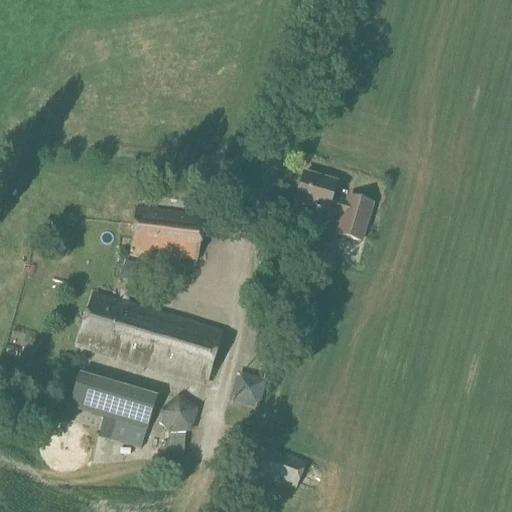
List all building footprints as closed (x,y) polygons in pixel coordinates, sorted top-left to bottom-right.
[(333,199),(337,185),(303,176),(295,204),(344,218),(338,236),(361,243),(372,205),(349,198),(348,204),(333,199)] [(135,208),(130,255),(198,263),(202,214),(135,208)] [(205,385),(220,334),(94,296),(79,347),(205,385)] [(140,452),(157,398),(79,374),(68,409),(115,424),(109,443),(140,452)] [(152,417),(171,434),(175,430),(172,427),(187,411),(171,396),(152,417)] [(27,459),(43,473),(46,469),(58,481),(83,453),(56,428),(27,459)] [(306,464),(269,451),(258,476),(296,491),(306,464)]
